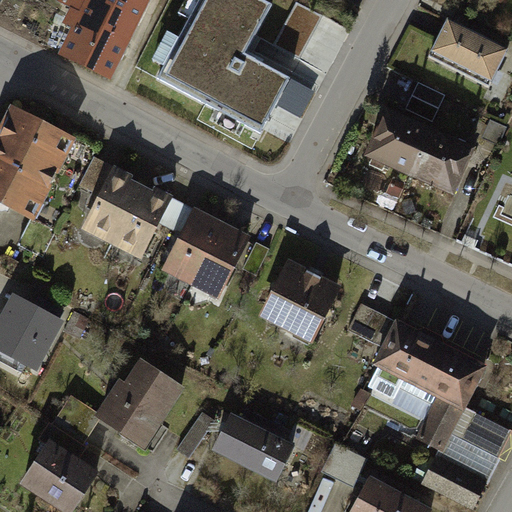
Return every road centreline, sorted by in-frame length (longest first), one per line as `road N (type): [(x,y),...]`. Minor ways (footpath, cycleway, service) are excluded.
road 1 (residential): [(287,213),(6,56)]
road 2 (residential): [(511,321),(287,213)]
road 3 (residential): [(399,0),(287,213)]
